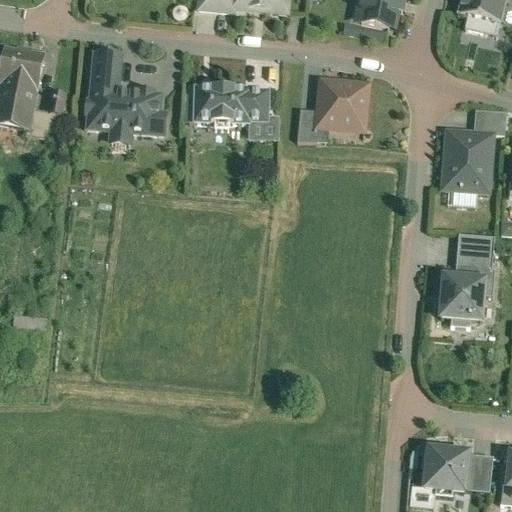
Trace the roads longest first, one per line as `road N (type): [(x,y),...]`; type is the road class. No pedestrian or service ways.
road 1 (residential): [(62,23),(294,52),(419,82)]
road 2 (residential): [(399,422),(419,82)]
